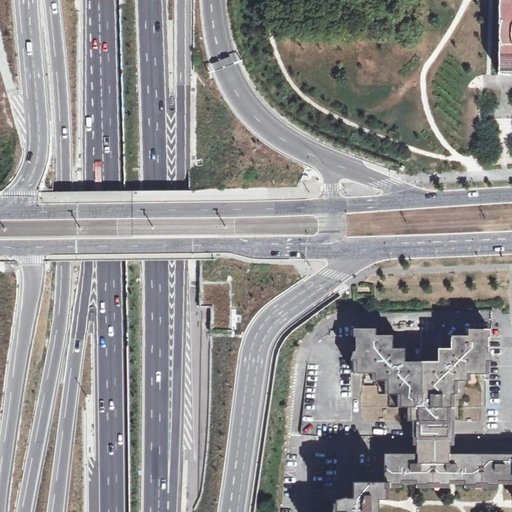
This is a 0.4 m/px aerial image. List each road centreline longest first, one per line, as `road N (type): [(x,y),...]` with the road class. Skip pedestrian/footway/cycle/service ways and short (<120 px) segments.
road 1 (motorway): [(54,0),(65,289),(25,511)]
road 2 (motorway): [(170,511),(181,0)]
road 3 (motorway): [(156,511),(149,0)]
road 4 (motorway): [(101,123),(56,511)]
road 5 (motorway): [(101,123),(112,511)]
road 6 (secondary): [(331,205),(5,213)]
road 7 (secondary): [(18,248),(318,248)]
road 8 (motorway): [(236,470),(261,332),(357,257),(386,247)]
road 9 (motorway): [(18,248),(33,269),(0,511)]
road 10 (motorway): [(28,0),(40,147),(29,183),(5,213)]
road 11 (motorway): [(325,161),(249,111),(216,49),(209,0)]
road 12 (primary): [(386,247),(511,241)]
road 13 (motorway): [(102,0),(101,123)]
